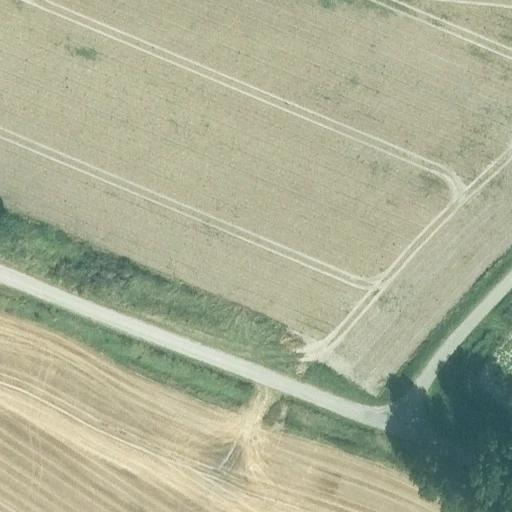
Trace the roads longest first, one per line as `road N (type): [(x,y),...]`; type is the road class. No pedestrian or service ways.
road 1 (unclassified): [(397,426),(0,273)]
road 2 (unclassified): [(397,426),(440,354),(511,278)]
road 3 (unclassified): [(511,484),(397,426)]
